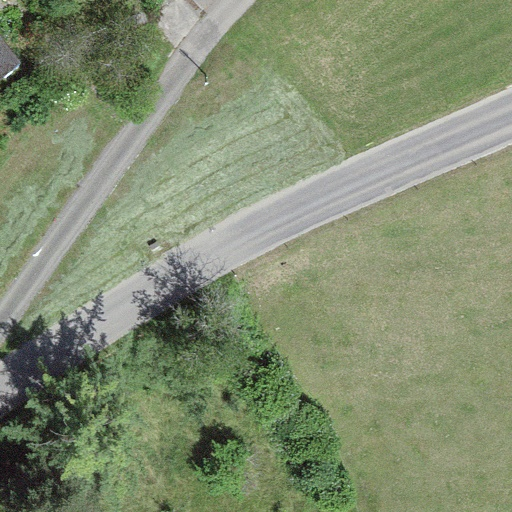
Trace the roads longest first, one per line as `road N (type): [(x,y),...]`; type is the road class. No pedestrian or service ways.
road 1 (tertiary): [(0,388),(219,252),(511,118)]
road 2 (track): [(0,310),(240,0)]
